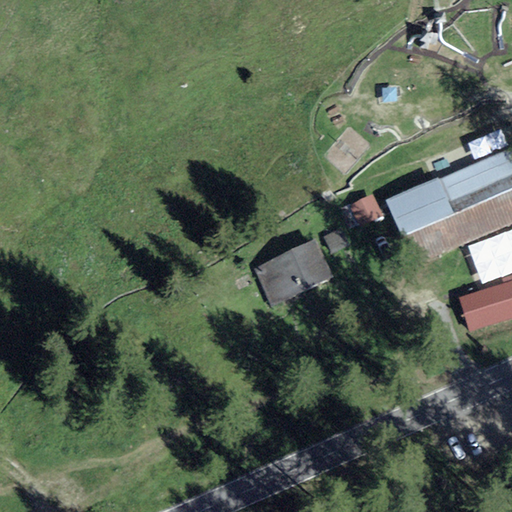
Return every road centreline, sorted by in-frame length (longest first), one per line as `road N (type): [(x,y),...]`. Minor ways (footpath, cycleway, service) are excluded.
road 1 (track): [(511,256),(270,373),(57,511)]
road 2 (secondary): [(511,374),(202,511)]
